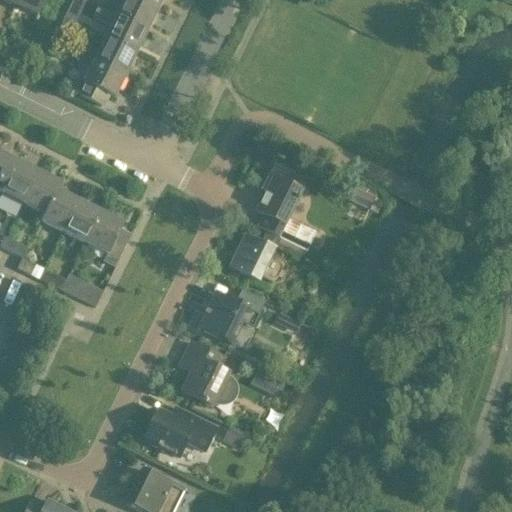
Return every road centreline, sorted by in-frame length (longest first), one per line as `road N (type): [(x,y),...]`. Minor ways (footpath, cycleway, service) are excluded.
road 1 (residential): [(0,441),(61,471),(84,474),(95,457),(214,208),(207,187),(154,163)]
road 2 (residential): [(154,163),(231,0)]
road 3 (residential): [(154,163),(0,89)]
